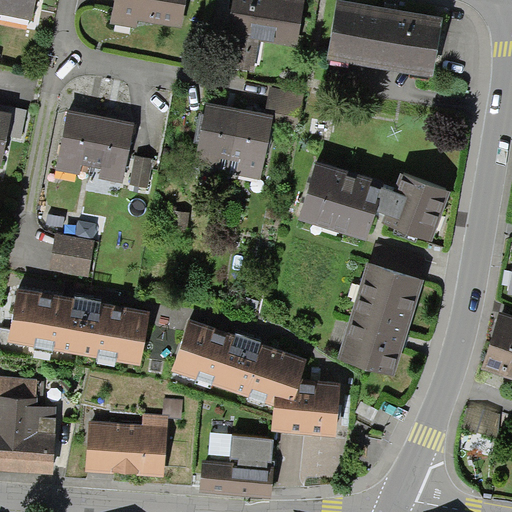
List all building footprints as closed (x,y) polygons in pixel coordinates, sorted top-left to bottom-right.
[(1,0),(0,7),(0,15),(31,21),(35,0),(1,0)] [(137,16),(180,23),(184,0),(115,0),(112,19),(136,23),(137,16)] [(257,68),(262,37),(296,43),(303,0),(233,0),(223,62),(257,68)] [(337,0),(330,45),(431,63),(441,7),(400,0),(337,0)] [(195,160),(260,172),(270,121),(300,126),(306,92),(268,84),(263,107),(207,96),(195,160)] [(0,155),(1,156),(10,101),(0,99),(0,155)] [(57,166),(123,177),(133,118),(67,107),(57,166)] [(152,155),(137,153),(132,180),(148,183),(152,155)] [(395,216),(436,230),(453,182),(402,164),(396,181),(319,154),(301,207),(368,231),(378,202),(398,209),(395,216)] [(98,239),(58,231),(51,268),(92,275),(98,239)] [(425,260),(375,243),(338,359),(393,376),(404,339),(423,281),(419,280),(425,260)] [(142,358),(150,306),(88,296),(18,283),(9,335),(142,358)] [(511,319),(499,316),(483,370),(511,378),(511,319)] [(287,432),(337,434),(341,382),(317,381),(316,391),(297,389),(307,358),(247,338),(190,318),(173,369),(196,377),(200,367),(216,373),(212,383),(275,406),(272,431),(287,432)] [(0,377),(0,452),(52,459),(59,405),(40,403),(43,379),(0,374),(0,377)] [(497,446),(504,413),(468,406),(462,440),(497,446)] [(86,470),(165,475),(168,412),(144,411),(143,423),(89,420),(86,470)] [(202,492),(271,497),(274,466),(276,439),(234,436),(232,462),(204,460),(202,492)]
